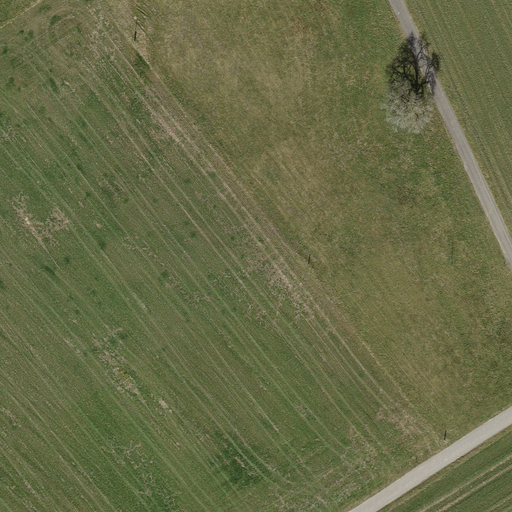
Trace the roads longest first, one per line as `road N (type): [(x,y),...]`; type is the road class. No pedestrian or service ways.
road 1 (track): [(511,256),(397,0)]
road 2 (track): [(511,417),(360,511)]
